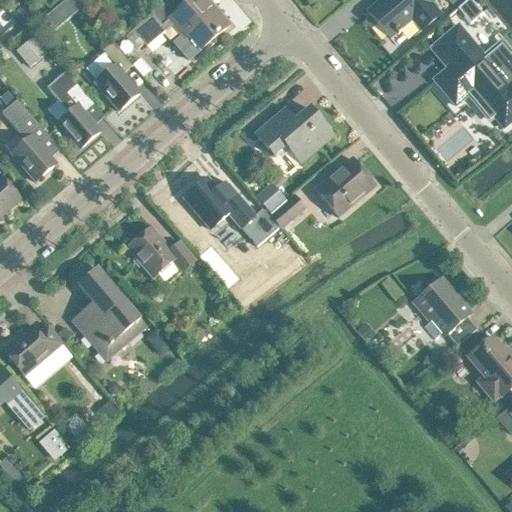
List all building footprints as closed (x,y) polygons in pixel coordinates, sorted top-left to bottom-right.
[(64,18),(76,14),(71,0),(69,0),(59,4),(64,18)] [(169,0),(151,15),(132,32),(125,39),(136,52),(144,46),(146,49),(172,27),(181,37),(172,45),(188,63),(200,53),(200,52),(229,27),(216,12),(214,13),(202,0),(192,0),(191,1),(190,0),(169,0)] [(381,0),(367,13),(390,40),(396,35),(397,37),(400,34),(399,33),(411,22),(420,32),(414,37),(414,38),(429,25),(440,16),(431,5),(432,4),(429,0),(381,0)] [(469,0),(457,11),(470,26),(482,16),(469,0)] [(18,23),(26,15),(21,9),(12,16),(18,23)] [(458,27),(433,48),(442,58),(444,57),(452,66),(433,82),(455,108),(472,93),(503,130),(511,122),(511,60),(500,47),(485,60),(458,27)] [(29,70),(47,55),(33,38),(15,53),(29,70)] [(118,113),(140,95),(123,76),(132,68),(119,53),(111,44),(101,52),(114,67),(94,85),(118,113)] [(68,115),(56,125),(79,152),(100,134),(84,114),(93,106),(65,74),(47,90),(68,115)] [(16,94),(42,124),(56,113),(30,83),(16,94)] [(14,103),(7,94),(0,99),(0,101),(7,109),(14,103)] [(28,115),(24,111),(17,102),(1,116),(25,143),(11,155),(35,184),(56,166),(39,146),(49,138),(28,115)] [(333,139),(309,110),(294,123),(284,111),(254,136),(273,158),(285,148),(300,166),(333,139)] [(338,220),(359,202),(375,189),(352,161),(315,192),(338,220)] [(284,198),(299,184),(289,174),(275,188),(284,198)] [(0,218),(20,202),(0,178),(0,218)] [(206,180),(183,199),(196,215),(211,232),(229,216),(240,230),(256,249),(278,231),(262,212),(254,218),(237,197),(224,183),(223,184),(226,187),(218,193),(206,180)] [(280,231),(304,210),(294,198),(270,219),(280,231)] [(170,252),(150,229),(126,250),(152,280),(172,263),(181,274),(195,263),(179,244),(170,252)] [(146,329),(109,285),(96,270),(77,286),(96,309),(88,316),(84,312),(71,323),(106,363),(146,329)] [(471,315),(441,281),(433,288),(428,287),(428,292),(413,305),(414,306),(415,305),(431,323),(424,329),(435,341),(441,336),(443,338),(446,336),(456,348),(476,332),(466,319),(471,315)] [(366,345),(375,337),(365,326),(356,333),(366,345)] [(38,337),(31,328),(11,345),(13,347),(4,355),(22,376),(31,368),(33,371),(62,346),(47,329),(38,337)] [(511,361),(511,362),(491,339),(467,359),(483,379),(476,384),(493,404),(500,398),(500,399),(511,389),(511,361)] [(12,384),(0,369),(0,404),(4,402),(28,432),(42,420),(12,384)] [(511,415),(507,410),(495,420),(510,438),(511,436),(511,415)] [(0,467),(22,495),(26,491),(30,488),(5,459),(0,463),(0,467)]
